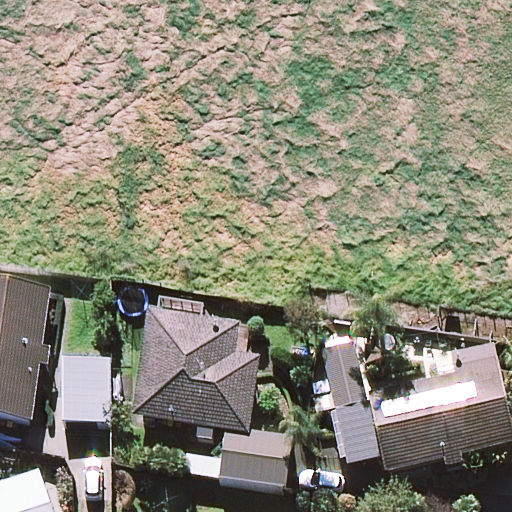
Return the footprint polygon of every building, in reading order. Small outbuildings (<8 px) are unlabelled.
[(54,298),(0,289),(0,423),(33,429),(54,298)] [(252,365),(238,363),(242,329),(151,319),(138,426),(199,433),(198,446),(226,450),(222,488),(287,495),(293,443),(252,439),(260,366),(252,365)] [(247,338),(252,365),(301,356),(296,329),(247,338)] [(444,379),(438,342),(402,348),(409,385),(444,379)] [(368,409),(355,351),(325,358),(338,416),(368,409)] [(114,364),(63,361),(60,428),(111,430),(114,364)] [(392,484),(444,471),(446,477),(466,472),(464,466),(511,454),(511,431),(498,373),(372,403),(392,484)] [(0,511),(51,511),(41,480),(0,493),(0,511)]
